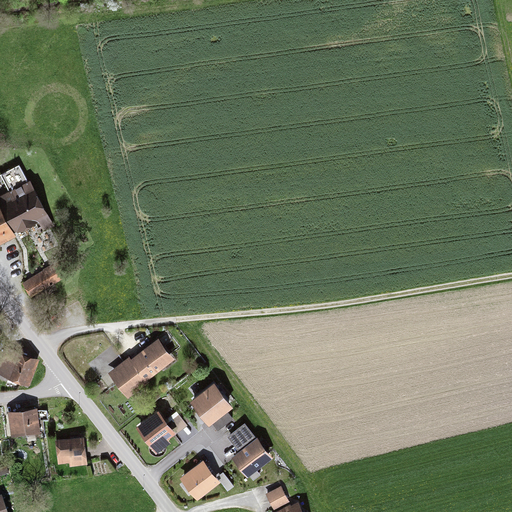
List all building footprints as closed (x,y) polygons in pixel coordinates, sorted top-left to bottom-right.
[(41,232),(52,226),(20,165),(1,175),(10,193),(0,198),(0,235),(34,218),(41,232)] [(31,298),(64,276),(57,264),(23,286),(31,298)] [(157,341),(116,376),(128,390),(169,355),(157,341)] [(35,362),(8,353),(0,375),(27,386),(35,362)] [(214,388),(197,401),(215,425),(232,412),(214,388)] [(7,441),(44,438),(42,413),(4,416),(7,441)] [(158,413),(140,426),(155,445),(173,432),(158,413)] [(267,453),(243,426),(231,436),(245,452),(236,459),(246,471),(267,453)] [(83,440),(56,442),(58,470),(74,468),(75,470),(86,469),(83,440)] [(282,487),(268,492),(271,497),(284,492),(282,487)] [(287,500),(284,492),(271,497),(274,505),(287,500)]
